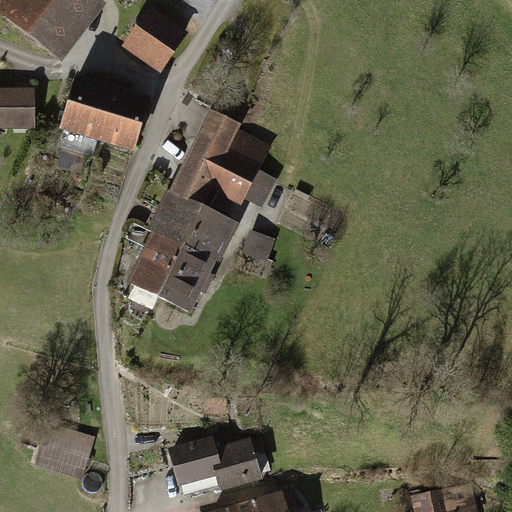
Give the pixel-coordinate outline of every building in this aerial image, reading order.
[(108,7),(98,0),(7,0),(0,10),(0,17),(62,66),(108,7)] [(189,35),(150,9),(123,50),(161,76),(189,35)] [(114,89),(77,78),(60,133),(97,145),(114,89)] [(152,100),(114,89),(97,145),(135,156),(152,100)] [(0,131),(36,131),(35,90),(0,90),(0,131)] [(210,112),(179,178),(211,194),(242,208),(245,201),(264,210),(278,180),(260,172),(272,147),(240,132),(242,127),(210,112)] [(148,232),(152,234),(217,264),(221,266),(240,226),(204,209),(211,194),(179,178),(171,195),(166,193),(148,232)] [(276,241),(250,232),(242,256),(267,264),(276,241)] [(152,234),(127,287),(192,317),(202,295),(206,297),(215,277),(211,275),(217,264),(152,234)] [(83,482),(96,438),(47,424),(34,468),(83,482)] [(212,434),(166,446),(176,483),(214,472),(218,488),(261,477),(249,435),(215,445),(212,434)] [(477,511),(471,482),(410,495),(414,511),(477,511)] [(257,511),(299,511),(292,488),(282,491),(281,488),(253,497),(257,511)] [(234,511),(257,511),(253,497),(232,503),(234,511)] [(208,511),(234,511),(232,503),(208,510),(208,511)]
